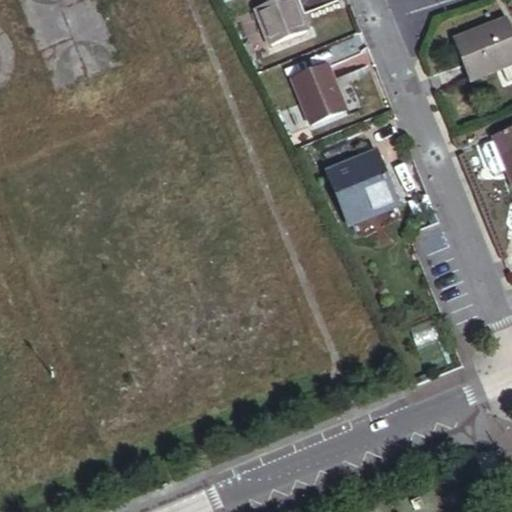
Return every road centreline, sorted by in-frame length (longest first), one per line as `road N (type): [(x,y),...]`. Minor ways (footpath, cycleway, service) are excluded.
road 1 (residential): [(511,376),(170,511)]
road 2 (residential): [(382,15),(511,347)]
